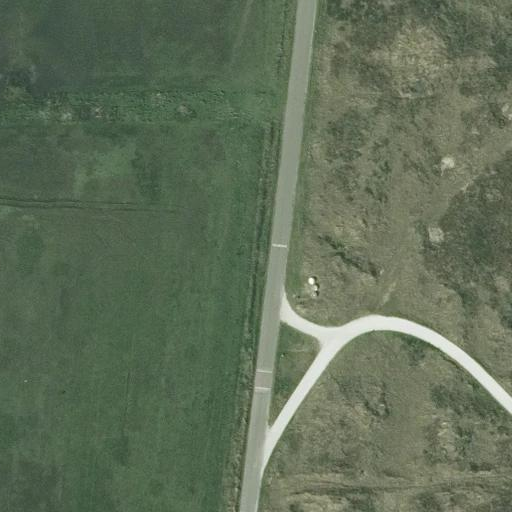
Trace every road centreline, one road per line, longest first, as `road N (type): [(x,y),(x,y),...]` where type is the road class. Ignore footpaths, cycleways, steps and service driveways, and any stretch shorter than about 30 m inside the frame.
road 1 (unclassified): [(246,511),(305,0)]
road 2 (track): [(511,132),(414,227),(365,323)]
